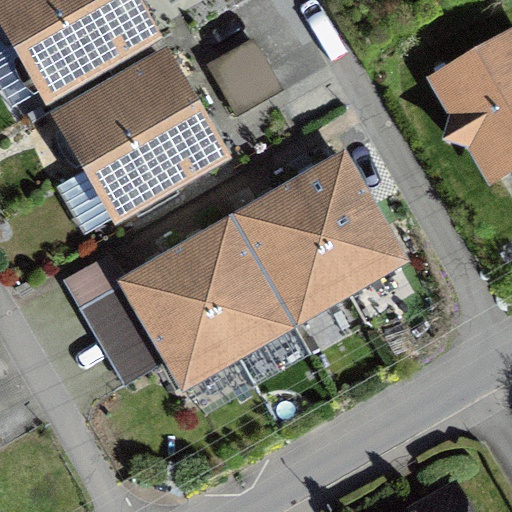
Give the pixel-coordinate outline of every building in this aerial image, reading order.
[(165,31),(146,0),(84,0),(0,50),(0,86),(11,104),(40,87),(48,100),(165,31)] [(0,0),(0,50),(84,0),(0,0)] [(51,107),(83,161),(200,93),(169,39),(51,107)] [(208,67),(221,91),(265,67),(252,43),(236,52),(208,67)] [(511,47),(433,97),(452,135),(447,162),(473,168),(491,205),(511,193),(511,47)] [(281,95),(265,67),(221,91),(236,119),(281,95)] [(233,151),(200,93),(83,161),(86,167),(56,184),(84,232),(114,215),(116,218),(233,151)] [(345,154),(286,188),(351,299),(409,266),(345,154)] [(299,329),(351,299),(286,188),(235,217),(299,329)] [(226,227),(172,242),(240,355),(286,328),(226,227)] [(227,362),(240,355),(172,242),(123,272),(117,275),(123,284),(137,308),(153,333),(168,359),(185,388),(194,382),(206,402),(240,382),(227,362)] [(123,272),(111,251),(63,279),(81,309),(123,284),(117,275),(123,272)] [(137,308),(123,284),(81,309),(94,333),(137,308)] [(153,333),(137,308),(94,333),(109,358),(153,333)] [(168,359),(153,333),(109,358),(124,384),(168,359)] [(471,511),(463,497),(436,511),(471,511)]
